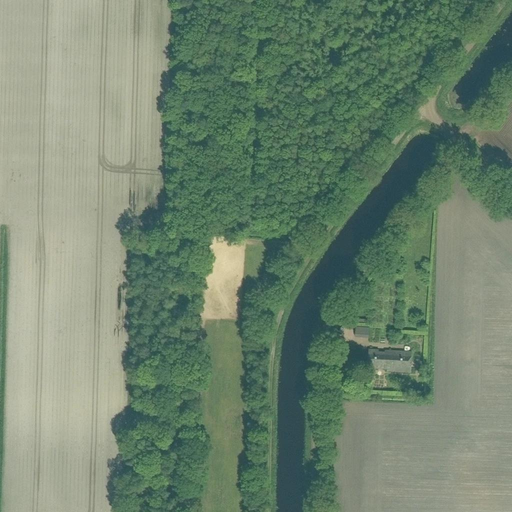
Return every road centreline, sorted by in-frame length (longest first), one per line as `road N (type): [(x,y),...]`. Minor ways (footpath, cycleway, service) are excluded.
road 1 (unclassified): [(314,511),(324,331),(457,141)]
road 2 (track): [(320,239),(274,324),(268,511)]
road 3 (unclassified): [(457,141),(421,109),(505,0)]
road 4 (track): [(421,109),(320,239)]
